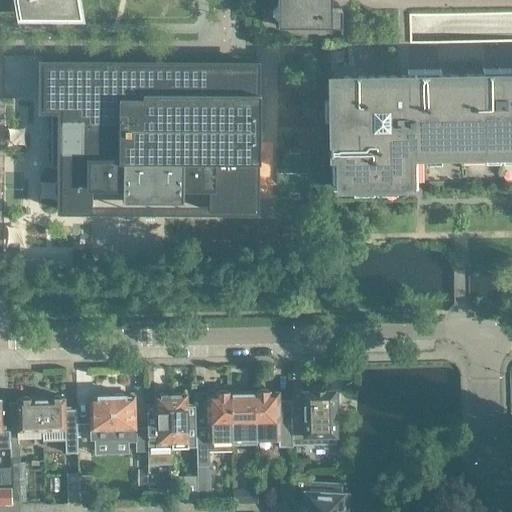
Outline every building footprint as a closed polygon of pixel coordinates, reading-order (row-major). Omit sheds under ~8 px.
[(16,0),(19,15),(81,15),(78,0),(16,0)] [(277,0),(277,6),(271,12),(277,18),(277,26),(341,26),(341,8),(330,8),(331,2),(331,0),(277,0)] [(327,41),(327,42),(330,186),(330,187),(331,188),(332,188),(353,187),(354,187),(354,186),(355,185),(355,181),(393,180),(393,185),(393,186),(394,186),(394,187),(395,187),(511,184),(511,36),(329,40),(328,40),(327,41)] [(260,162),(260,93),(256,93),(256,64),(41,62),(41,99),(42,99),(42,108),(51,108),(50,167),(60,167),(60,210),(92,210),(92,185),(122,185),(122,201),(183,201),(183,186),(208,186),(208,211),(255,211),(255,162),(260,162)] [(254,391),(254,392),(256,439),(278,438),(278,446),(292,446),(291,416),(279,416),(278,392),(270,393),(270,390),(268,390),(265,389),(259,389),(257,391),(254,391)] [(232,444),(231,393),(231,391),(228,391),(225,390),(220,390),(217,392),(214,392),(214,394),(206,394),(207,414),(195,414),(196,466),(197,466),(209,466),(209,455),(232,454),(232,444)] [(256,439),(254,392),(245,392),(242,391),(240,392),(231,393),(232,444),(256,443),(256,439)] [(334,412),(334,411),(334,409),(338,409),(338,393),(334,393),(334,391),(324,392),(324,391),(314,391),(314,397),(304,397),(304,417),(292,417),(293,444),(335,443),(335,423),(335,422),(335,412),(334,412)] [(173,394),(170,394),(173,446),(188,446),(186,393),(183,393),(178,392),(173,394)] [(173,446),(170,394),(168,394),(163,393),(157,394),(154,394),(155,428),(148,428),(148,452),(148,471),(157,470),(157,447),(173,446)] [(77,409),(65,409),(65,397),(61,397),(58,395),(54,395),(52,397),(41,398),(42,438),(42,440),(65,439),(66,453),(79,453),(77,409)] [(134,395),(111,396),(112,441),(128,440),(128,442),(135,442),(135,452),(148,452),(148,428),(135,428),(134,395)] [(42,438),(41,398),(30,398),(27,396),(23,396),(21,398),(17,398),(17,404),(1,404),(2,430),(9,430),(10,446),(11,445),(12,463),(14,503),(27,502),(25,462),(21,462),(20,438),(42,438)] [(112,441),(111,396),(89,396),(90,441),(112,441)] [(2,430),(1,404),(1,399),(0,398),(0,445),(10,446),(9,430),(2,430)] [(208,466),(197,466),(197,491),(208,491),(208,466)] [(0,483),(10,483),(9,467),(0,467),(0,483)] [(149,486),(148,471),(139,470),(139,486),(149,486)] [(67,473),(68,503),(78,503),(78,473),(67,473)] [(92,476),(78,476),(79,504),(93,504),(92,476)] [(197,501),(196,477),(177,477),(177,501),(197,501)] [(281,478),(281,500),(292,500),(293,478),(281,478)] [(313,478),(294,478),(293,501),(305,501),(305,506),(304,506),(303,511),(346,511),(348,493),(313,492),(313,478)] [(10,488),(0,488),(0,504),(11,504),(10,488)] [(258,488),(232,489),(232,503),(258,503),(258,488)] [(170,491),(164,491),(164,496),(164,501),(172,500),(172,491),(170,491)]
